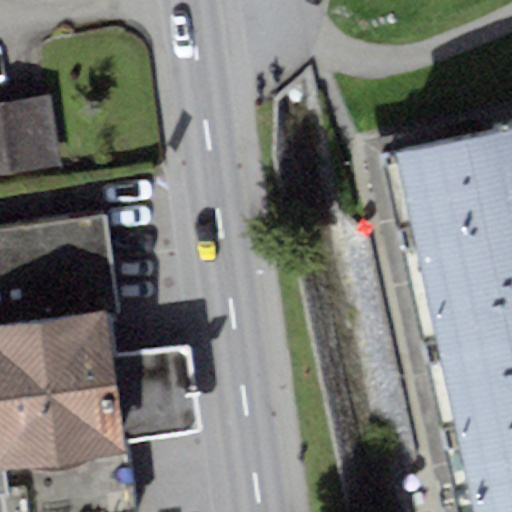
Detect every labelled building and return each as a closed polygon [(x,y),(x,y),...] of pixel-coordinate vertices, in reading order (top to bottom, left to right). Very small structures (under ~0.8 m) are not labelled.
[(51,94),(0,101),(0,175),(62,166),(51,94)] [(511,127),(377,157),(420,349),(511,328),(511,127)] [(105,215),(0,229),(0,511),(137,511),(128,441),(115,355),(110,315),(119,314),(105,215)] [(511,511),(511,328),(420,349),(456,511),(511,511)] [(190,344),(115,355),(128,441),(202,431),(190,344)]
